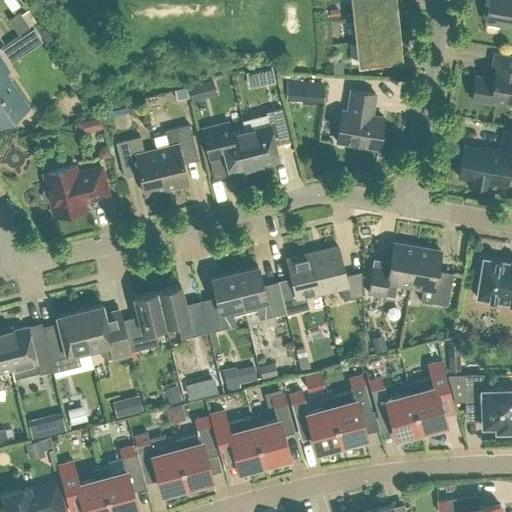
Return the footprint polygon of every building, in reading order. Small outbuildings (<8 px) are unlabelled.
[(352,0),(354,11),(394,7),(392,0),(352,0)] [(511,0),(488,0),(484,21),(511,25),(511,0)] [(338,7),(328,8),(329,15),(339,14),(338,7)] [(354,11),(357,36),(396,32),(394,7),(354,11)] [(9,18),(18,32),(28,25),(19,11),(9,18)] [(396,32),(357,36),(359,62),(399,58),(396,32)] [(4,46),(11,57),(22,51),(14,39),(4,46)] [(490,98),(511,102),(511,55),(494,52),(490,77),(475,75),(471,97),(490,100),(490,98)] [(0,124),(28,106),(5,72),(8,69),(0,57),(0,124)] [(309,92),(309,75),(286,74),(286,91),(309,92)] [(195,82),(186,84),(187,85),(190,99),(199,97),(195,82)] [(174,88),(176,98),(188,95),(186,85),(174,88)] [(372,106),(375,92),(350,88),(347,110),(341,109),(336,140),(378,147),(383,115),(369,113),(370,106),(372,106)] [(268,122),(244,128),(254,168),(265,165),(264,162),(278,159),(275,143),(277,139),(288,136),(281,106),(265,110),(268,122)] [(80,132),(104,125),(100,113),(76,120),(80,132)] [(290,116),(293,124),(302,122),(301,117),(299,117),(298,114),(290,116)] [(254,168),(244,128),(231,131),(228,120),(201,126),(208,156),(221,153),(224,156),(228,171),(242,168),(243,170),(254,168)] [(168,144),(155,147),(165,187),(187,181),(182,162),(197,158),(189,123),(164,129),(168,144)] [(511,163),(511,130),(503,128),(499,148),(491,147),(491,148),(463,144),(457,175),(473,178),(472,183),(484,185),(485,180),(506,184),(506,181),(510,181),(511,172),(508,171),(509,163),(511,163)] [(165,187),(155,147),(144,150),(140,135),(115,141),(124,176),(139,172),(144,192),(165,187)] [(99,157),(110,155),(108,143),(101,144),(97,151),(99,157)] [(74,164),(43,171),(47,187),(43,188),(41,191),(43,198),(46,200),(50,199),(53,214),(84,207),(83,199),(108,193),(101,165),(76,171),(74,164)] [(397,282),(409,284),(416,245),(393,241),(389,260),(373,257),(367,291),(394,296),(397,282)] [(337,244),(312,251),(321,290),(339,286),(342,299),(362,294),(361,270),(344,274),(337,244)] [(416,245),(409,284),(422,286),(420,299),(430,301),(430,300),(447,303),(452,276),(452,273),(436,270),(440,249),(416,245)] [(291,276),(277,279),(285,311),(298,308),(299,309),(309,307),(306,294),(321,290),(312,251),(286,257),(291,276)] [(475,296),(511,301),(511,261),(482,256),(475,296)] [(257,264),(234,270),(244,311),(255,308),(258,318),(285,311),(277,279),(262,283),(257,264)] [(215,295),(200,298),(208,330),(235,323),(233,314),(244,311),(234,270),(211,275),(215,295)] [(180,283),(156,289),(166,330),(178,327),(180,337),(208,330),(200,298),(184,302),(180,283)] [(138,314),(122,318),(130,349),(157,343),(155,333),(166,330),(156,289),(133,295),(138,314)] [(79,308),(88,348),(100,345),(103,358),(130,351),(130,349),(122,318),(119,306),(104,310),(102,302),(79,308)] [(45,339),(53,369),(53,370),(80,363),(77,351),(88,348),(79,308),(55,314),(60,334),(45,338),(45,339)] [(1,327),(11,367),(13,376),(38,370),(38,372),(53,369),(45,339),(34,342),(31,340),(27,324),(13,327),(12,324),(1,327)] [(0,369),(11,367),(1,327),(0,327),(0,381),(0,382),(0,380),(0,369)] [(374,349),(386,346),(383,333),(371,336),(374,349)] [(448,368),(459,368),(458,339),(448,340),(448,368)] [(300,367),(309,364),(303,345),(294,347),(300,367)] [(417,417),(420,428),(444,422),(439,402),(451,399),(450,393),(440,359),(427,363),(433,384),(418,388),(416,379),(407,382),(417,417)] [(261,377),(276,373),(273,361),(258,365),(261,377)] [(240,385),(239,383),(235,367),(235,365),(221,368),(226,388),(240,385)] [(464,398),(464,401),(480,400),(481,418),(481,423),(482,423),(495,422),(495,427),(500,427),(500,431),(511,430),(511,385),(481,387),(481,372),(464,373),(448,373),(454,398),(464,398)] [(417,417),(407,382),(398,384),(401,393),(386,397),(382,384),(383,383),(381,375),(367,379),(370,387),(377,414),(389,411),(396,435),(420,428),(417,417)] [(328,395),(341,441),(365,435),(359,412),(370,409),(371,409),(363,380),(350,384),(349,384),(350,389),(337,392),(328,395)] [(168,401),(181,398),(177,383),(165,386),(168,401)] [(300,438),(313,434),(317,448),(341,441),(328,395),(319,397),(321,406),(307,410),(301,388),(287,391),(300,438)] [(129,411),(142,407),(138,392),(125,395),(129,411)] [(250,414),(264,463),(288,456),(282,435),(294,432),(286,402),(287,402),(285,393),(271,397),(274,405),(277,418),(262,422),(260,412),(250,414)] [(71,422),(87,418),(83,403),(67,407),(71,422)] [(212,423),(221,455),(222,461),(236,457),(239,469),(264,463),(250,414),(227,420),(223,407),(209,411),(212,423)] [(32,436),(65,427),(60,409),(27,417),(32,436)] [(183,435),(174,437),(186,484),(211,478),(205,456),(217,453),(209,423),(210,423),(208,415),(194,418),(196,426),(197,426),(200,440),(185,444),(183,435)] [(445,445),(445,427),(431,428),(431,446),(445,445)] [(133,434),(135,442),(149,439),(147,430),(133,434)] [(40,437),(24,441),(28,454),(51,447),(48,436),(40,439),(40,437)] [(134,443),(136,450),(143,475),(157,471),(162,490),(186,484),(174,437),(166,439),(168,448),(152,452),(149,439),(135,442),(134,443)] [(118,446),(120,455),(122,454),(134,451),(132,443),(118,446)] [(108,464),(99,466),(111,511),(113,511),(135,506),(129,483),(144,479),(143,475),(136,450),(134,451),(122,454),(125,468),(110,472),(108,464)] [(69,511),(80,511),(85,511),(111,511),(99,466),(90,468),(92,477),(78,481),(72,458),(57,462),(69,511)] [(61,511),(64,511),(56,480),(29,487),(29,486),(2,492),(7,509),(4,511),(3,511),(61,511)] [(500,511),(499,502),(477,505),(476,493),(445,497),(436,498),(438,511),(447,510),(461,508),(461,511),(500,511)] [(393,511),(391,503),(367,509),(367,511),(393,511)]
